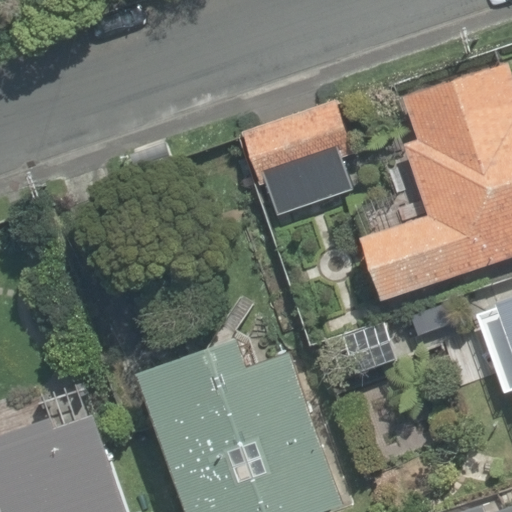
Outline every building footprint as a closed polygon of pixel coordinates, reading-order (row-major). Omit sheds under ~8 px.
[(511,71),(509,60),(389,94),(420,204),(353,223),(373,296),(511,257),(511,71)] [(276,129),(300,197),(351,179),(327,110),(276,129)] [(511,275),(466,291),(502,396),(511,392),(511,275)] [(145,372),(195,511),(324,511),(351,503),(297,350),(254,365),(244,337),(145,372)] [(0,511),(138,511),(122,466),(47,493),(36,461),(0,473),(0,511)] [(511,511),(511,493),(449,511),(511,511)]
